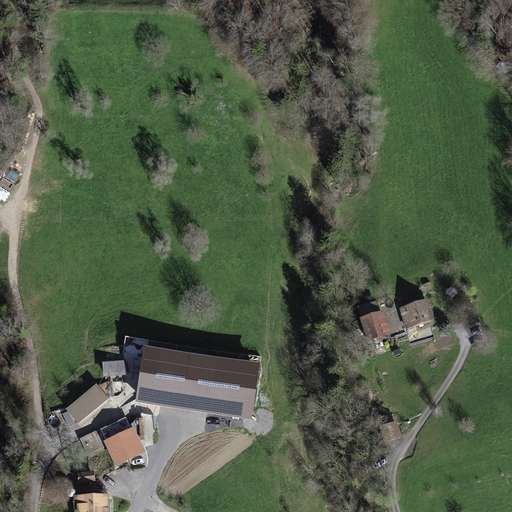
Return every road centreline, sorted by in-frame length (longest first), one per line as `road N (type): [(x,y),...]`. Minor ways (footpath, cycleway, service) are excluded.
road 1 (track): [(21,0),(13,48),(37,105),(13,272),(34,372),(34,511)]
road 2 (track): [(157,503),(147,495),(169,422),(163,406),(138,406),(40,443)]
road 3 (track): [(459,301),(462,354),(390,472),(398,511)]
